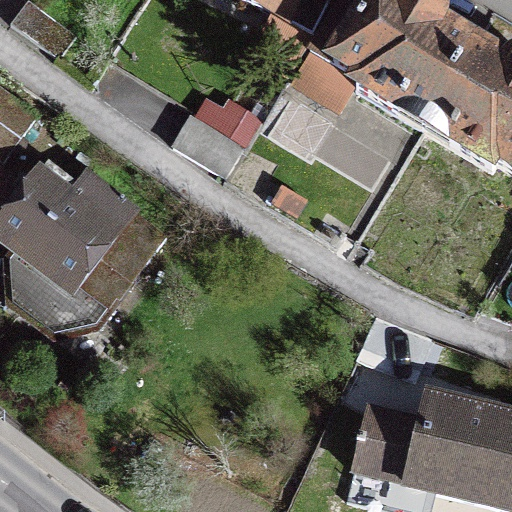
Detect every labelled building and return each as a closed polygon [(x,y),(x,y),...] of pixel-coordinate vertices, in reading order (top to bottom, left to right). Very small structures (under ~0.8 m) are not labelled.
[(236,0),(285,23),(296,0),(236,0)] [(330,0),(296,0),(285,23),(312,37),(330,0)] [(355,93),(423,134),(472,53),(437,32),(439,14),(428,3),(413,4),(404,12),(383,0),(375,0),(373,7),(361,0),(341,0),(309,54),(312,56),(294,85),(340,113),(355,82),(360,85),(355,93)] [(10,27),(58,62),(75,38),(28,3),(10,27)] [(472,53),(423,134),(492,175),(496,168),(511,176),(511,70),(507,74),(472,53)] [(38,117),(0,88),(0,163),(3,165),(38,117)] [(242,149),(190,119),(172,150),(224,180),(242,149)] [(48,166),(0,226),(0,241),(16,254),(8,264),(10,306),(54,339),(95,330),(133,286),(127,281),(140,263),(145,267),(166,239),(86,179),(79,190),(48,166)] [(507,511),(511,511),(511,422),(427,402),(419,440),(365,428),(355,474),(507,511)]
